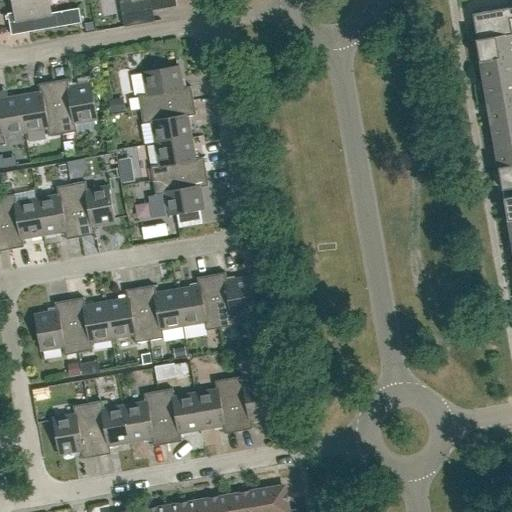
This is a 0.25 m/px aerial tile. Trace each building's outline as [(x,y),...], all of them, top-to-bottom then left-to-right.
[(11,0),(14,12),(7,13),(11,35),(81,23),(79,8),(51,13),(48,0),(11,0)] [(123,0),(120,1),(122,15),(177,6),(175,0),(123,0)] [(511,6),(472,14),(477,39),(477,40),(511,33),(511,31),(510,18),(511,17),(511,6)] [(511,33),(477,40),(477,39),(476,39),(479,61),(511,55),(511,33)] [(511,55),(479,61),(483,82),(511,77),(511,55)] [(146,94),(138,95),(140,110),(193,100),(191,86),(183,87),(179,65),(142,72),(146,94)] [(511,77),(483,82),(487,104),(511,99),(511,77)] [(75,124),(97,120),(91,83),(69,87),(67,79),(53,81),(62,134),(77,132),(75,124)] [(47,129),(48,137),(62,134),(53,81),(39,84),(40,92),(19,96),(25,132),(47,129)] [(0,98),(0,145),(6,144),(4,136),(25,132),(19,96),(0,98)] [(511,99),(487,104),(491,125),(511,121),(511,99)] [(143,124),(151,122),(155,144),(191,137),(188,116),(196,115),(193,100),(140,110),(143,124)] [(511,121),(491,125),(494,146),(511,143),(511,121)] [(137,137),(138,155),(148,155),(147,136),(137,137)] [(155,144),(158,165),(150,166),(153,180),(206,171),(203,157),(195,158),(191,137),(155,144)] [(511,143),(494,146),(498,167),(511,164),(511,143)] [(511,164),(498,167),(502,189),(511,187),(511,164)] [(208,186),(206,171),(153,180),(155,195),(150,196),(154,218),(204,209),(200,187),(208,186)] [(87,190),(85,181),(71,184),(80,237),(95,234),(93,226),(115,222),(109,186),(87,190)] [(57,186),(58,195),(37,198),(43,235),(65,231),(66,239),(80,237),(71,184),(57,186)] [(16,202),(14,194),(0,196),(9,249),(24,247),(22,239),(43,235),(37,198),(16,202)] [(0,196),(0,250),(9,249),(0,196)] [(167,224),(155,226),(157,237),(169,235),(167,224)] [(227,280),(225,272),(211,275),(220,328),(234,325),(233,317),(255,313),(249,276),(227,280)] [(197,277),(198,285),(177,289),(183,326),(204,322),(206,330),(220,328),(211,275),(197,277)] [(149,340),(164,338),(162,330),(183,326),(177,289),(156,293),(154,285),(140,287),(149,340)] [(134,335),(135,343),(149,340),(140,287),(126,290),(127,298),(106,302),(112,338),(134,335)] [(93,350),(91,342),(112,338),(106,302),(85,305),(83,297),(69,300),(78,353),(93,350)] [(63,347),(64,355),(78,353),(69,300),(55,302),(56,310),(34,314),(40,351),(63,347)] [(152,354),(143,355),(144,364),(153,363),(152,354)] [(91,362),(82,364),(84,375),(93,373),(91,362)] [(204,376),(205,364),(192,362),(190,374),(204,376)] [(177,376),(175,364),(157,367),(159,379),(177,376)] [(245,384),(243,376),(229,378),(238,431),(253,429),(251,421),(273,417),(267,380),(245,384)] [(215,381),(216,389),(195,393),(201,429),(222,426),(224,434),(238,431),(229,378),(215,381)] [(182,441),(180,433),(201,429),(195,393),(174,396),(172,388),(158,391),(167,444),(182,441)] [(152,438),(153,446),(167,444),(158,391),(144,393),(145,401),(124,405),(131,442),(152,438)] [(111,454),(109,445),(131,442),(124,405),(103,409),(101,401),(87,403),(96,456),(111,454)] [(81,451),(82,459),(96,456),(87,403),(73,406),(74,414),(52,418),(59,454),(81,451)] [(295,511),(296,511),(291,511),(288,511),(284,486),(258,491),(261,511),(295,511)] [(229,511),(261,511),(258,491),(227,496),(229,511)] [(322,492),(312,494),(314,508),(324,506),(322,492)] [(196,502),(197,511),(229,511),(227,496),(196,502)] [(165,507),(166,511),(197,511),(196,502),(165,507)]
